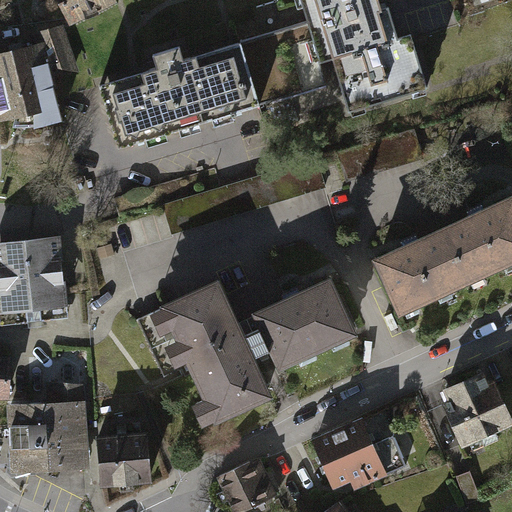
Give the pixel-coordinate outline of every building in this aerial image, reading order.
[(57,0),(70,26),(118,1),(117,0),(57,0)] [(136,69),(98,80),(100,85),(118,146),(325,83),(319,61),(334,56),(349,104),(425,81),(410,33),(401,36),(389,0),(302,0),(303,1),(308,19),(241,39),(232,42),(184,56),(180,42),(153,50),(157,63),(136,69)] [(10,48),(0,50),(0,118),(15,114),(12,125),(22,125),(33,125),(62,118),(57,99),(51,72),(76,67),(65,27),(63,23),(48,27),(33,31),(36,42),(10,48)] [(511,192),(374,256),(401,314),(511,263),(511,192)] [(60,233),(0,240),(0,324),(27,322),(26,309),(40,307),(42,320),(69,317),(60,233)] [(331,272),(252,308),(260,326),(271,348),(280,368),(359,331),(331,272)] [(245,333),(219,276),(150,307),(160,331),(173,325),(177,335),(165,340),(175,363),(187,357),(204,396),(192,401),(203,424),(272,393),(254,354),(271,348),(260,326),(245,333)] [(9,358),(0,357),(0,394),(8,394),(9,358)] [(431,392),(455,447),(510,424),(491,380),(483,383),(478,372),(431,392)] [(83,402),(82,385),(49,382),(50,402),(11,404),(12,466),(9,469),(15,474),(19,470),(84,466),(79,403),(83,402)] [(358,418),(308,441),(328,483),(345,476),(348,482),(380,467),(358,418)] [(148,428),(96,433),(101,484),(152,480),(148,428)] [(260,457),(221,476),(237,511),(239,511),(277,494),(260,457)] [(353,511),(344,498),(323,511),(353,511)]
